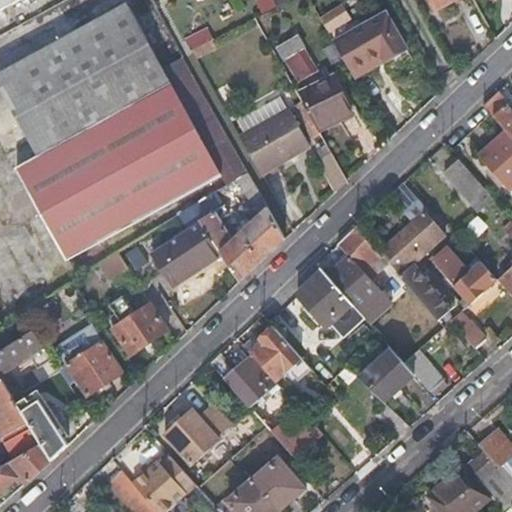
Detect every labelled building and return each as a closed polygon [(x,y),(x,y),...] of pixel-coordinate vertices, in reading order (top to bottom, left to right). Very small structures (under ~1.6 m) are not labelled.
[(0,0),(0,13),(25,0),(0,0)] [(162,26),(147,0),(136,0),(7,71),(41,135),(179,58),(178,56),(162,26)] [(274,0),(253,0),(252,1),(259,14),(277,5),(274,0)] [(432,0),(437,9),(454,0),(432,0)] [(376,18),(399,57),(406,53),(386,13),(376,18)] [(355,80),(399,57),(376,18),(337,40),(352,68),(349,69),(355,80)] [(207,26),(185,38),(194,56),(217,45),(207,26)] [(275,50),(293,83),(316,70),(297,35),(273,47),(275,50)] [(184,68),(179,58),(41,135),(49,150),(187,72),(184,68)] [(187,72),(49,150),(14,170),(68,259),(236,163),(187,72)] [(351,114),(332,80),(300,97),(319,132),(351,114)] [(486,105),(492,113),(509,131),(511,134),(511,113),(507,107),(508,105),(498,94),(486,105)] [(290,107),(241,134),(262,173),(310,145),(290,107)] [(511,186),(511,134),(509,131),(482,154),(511,187),(511,186)] [(317,164),(332,194),(343,183),(329,157),(317,164)] [(495,197),(460,158),(445,172),(451,179),(480,211),(495,197)] [(286,237),(256,184),(245,192),(252,202),(262,213),(247,227),(234,244),(220,222),(229,216),(223,207),(202,220),(223,253),(241,281),(286,237)] [(415,223),(380,254),(386,261),(443,326),(450,320),(454,316),(429,288),(431,286),(414,267),(412,268),(410,266),(405,270),(403,267),(411,260),(415,263),(446,235),(427,213),(428,212),(419,201),(407,212),(415,223)] [(202,220),(160,249),(152,254),(174,286),(223,253),(202,220)] [(329,276),(368,320),(370,322),(392,304),(364,272),(370,267),(372,270),(377,266),(379,268),(386,261),(380,254),(356,228),(339,243),(351,256),(329,276)] [(465,307),(497,278),(482,262),(471,273),(448,247),(433,260),(464,296),(459,300),(465,307)] [(130,268),(120,252),(103,262),(114,279),(130,268)] [(511,265),(499,277),(511,291),(511,265)] [(325,271),(300,295),(329,327),(334,323),(347,337),(368,320),(329,276),(325,271)] [(86,297),(94,310),(115,297),(106,284),(86,297)] [(465,307),(459,300),(453,305),(459,312),(460,311),(465,307)] [(107,331),(127,361),(171,331),(152,302),(141,309),(107,331)] [(450,320),(474,347),(487,338),(470,318),(467,320),(459,312),(454,316),(450,320)] [(253,353),(255,355),(276,380),(302,356),(276,326),(261,339),(264,343),(253,353)] [(24,370),(36,362),(30,353),(44,345),(35,331),(1,353),(0,353),(0,372),(3,371),(18,362),(24,370)] [(87,396),(99,388),(108,382),(123,372),(102,341),(96,344),(94,340),(85,345),(88,350),(66,364),(87,396)] [(39,365),(52,357),(44,345),(30,353),(36,362),(39,365)] [(414,372),(404,360),(390,345),(356,374),(383,401),(414,372)] [(414,372),(431,390),(444,378),(417,348),(404,360),(414,372)] [(222,354),(212,364),(226,379),(227,377),(253,407),(280,384),(276,380),(255,355),(236,371),(222,354)] [(0,375),(3,380),(13,396),(22,392),(9,375),(7,377),(3,371),(0,372),(0,375)] [(0,468),(0,469),(43,444),(18,403),(13,396),(3,380),(0,381),(0,468)] [(108,382),(99,388),(102,392),(111,387),(108,382)] [(43,444),(53,459),(70,443),(42,399),(26,408),(22,401),(18,403),(43,444)] [(166,434),(193,465),(221,440),(217,436),(232,424),(215,404),(201,417),(195,410),(166,434)] [(398,435),(409,426),(387,404),(377,415),(398,435)] [(295,458),(323,434),(313,422),(299,434),(285,419),(271,430),(295,458)] [(511,447),(496,429),(478,444),(483,450),(498,467),(503,462),(506,460),(511,455),(511,447)] [(0,506),(17,492),(48,464),(53,459),(43,444),(0,469),(0,468),(0,506)] [(498,467),(483,450),(450,476),(428,495),(441,511),(468,511),(487,497),(477,484),(498,467)] [(276,511),(305,487),(279,457),(227,500),(237,511),(276,511)] [(165,511),(195,486),(170,458),(159,466),(156,463),(131,485),(154,511),(165,511)] [(499,511),(501,511),(511,504),(511,502),(511,472),(503,462),(498,467),(477,484),(487,497),(499,511)] [(154,511),(131,485),(118,471),(106,482),(131,511),(154,511)]
